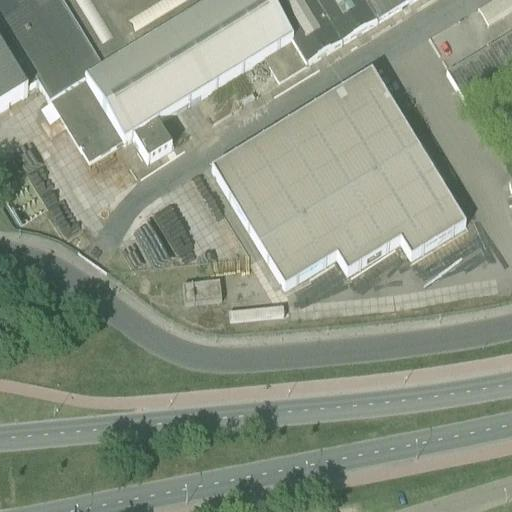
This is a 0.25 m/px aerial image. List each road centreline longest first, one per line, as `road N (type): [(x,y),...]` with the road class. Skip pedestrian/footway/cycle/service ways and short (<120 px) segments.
road 1 (unclassified): [(0,255),(55,272),(156,343),(198,360),(244,363),(511,328)]
road 2 (secondary): [(511,385),(0,441)]
road 3 (secondary): [(81,511),(511,425)]
